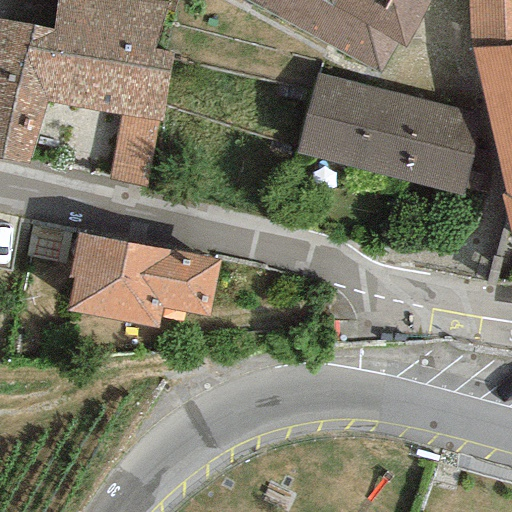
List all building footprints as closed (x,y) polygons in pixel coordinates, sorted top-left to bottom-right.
[(165,2),(146,0),(55,0),(51,32),(0,23),(0,160),(27,167),(46,104),(122,112),(107,178),(147,186),(169,55),(154,48),(165,2)] [(244,0),(378,74),(396,43),(403,48),(427,0),(244,0)] [(511,0),(466,0),(467,39),(511,37),(511,0)] [(511,45),(470,48),(503,194),(511,192),(511,45)] [(480,115),(314,75),(294,155),(460,195),(480,115)] [(511,192),(503,194),(499,195),(511,243),(511,192)] [(220,262),(76,233),(67,276),(73,278),(66,312),(158,331),(163,308),(208,318),(220,262)]
